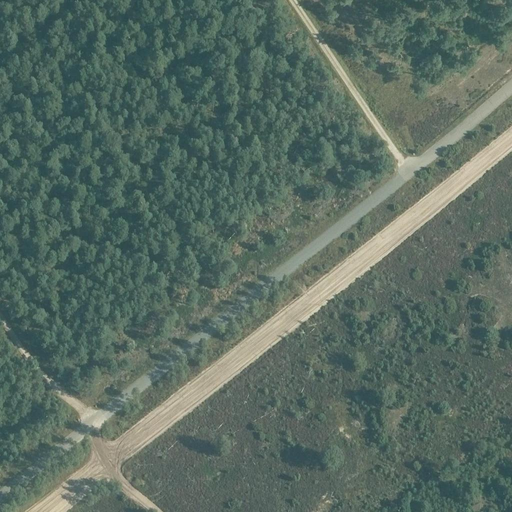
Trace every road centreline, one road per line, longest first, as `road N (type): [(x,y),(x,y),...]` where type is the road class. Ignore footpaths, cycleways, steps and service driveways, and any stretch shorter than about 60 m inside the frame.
road 1 (track): [(511,128),(40,511)]
road 2 (unknown): [(291,0),(411,171)]
